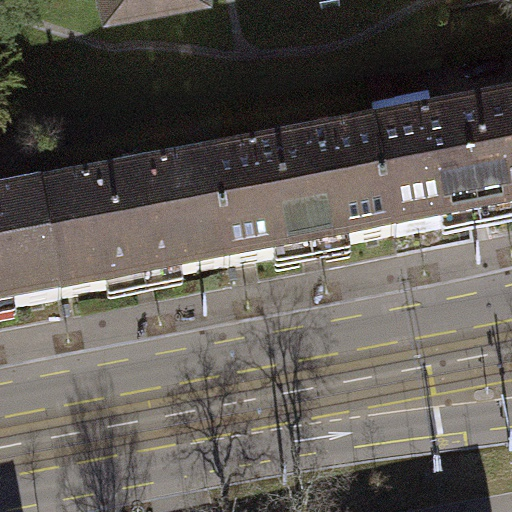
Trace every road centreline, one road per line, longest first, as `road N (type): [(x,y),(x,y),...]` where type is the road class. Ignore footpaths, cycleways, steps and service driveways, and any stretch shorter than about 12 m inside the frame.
road 1 (secondary): [(370,378),(0,448)]
road 2 (secondary): [(511,320),(370,378)]
road 3 (secondary): [(370,378),(511,386)]
